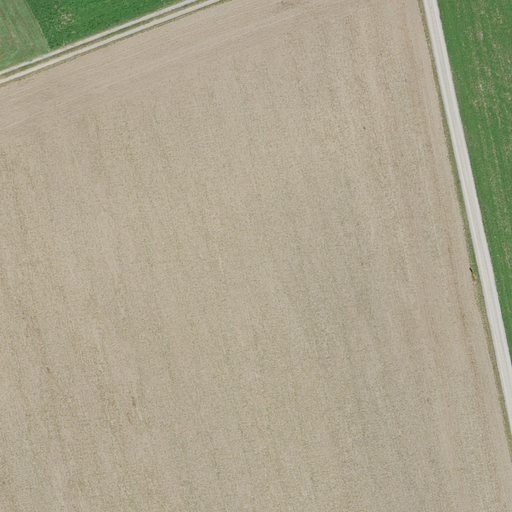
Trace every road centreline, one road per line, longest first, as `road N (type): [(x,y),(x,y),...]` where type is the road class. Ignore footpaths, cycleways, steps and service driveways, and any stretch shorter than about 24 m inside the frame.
road 1 (track): [(424,0),(511,416)]
road 2 (track): [(187,0),(0,72)]
